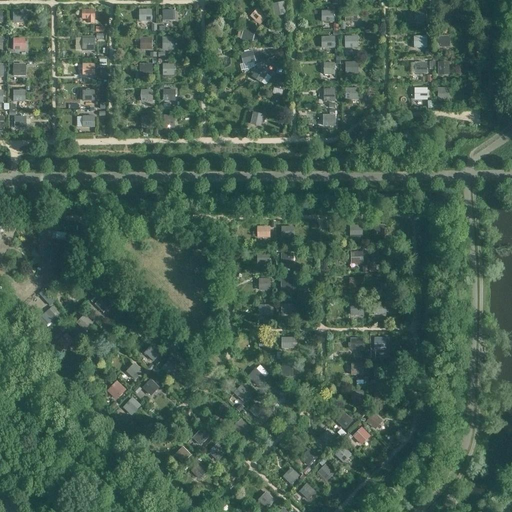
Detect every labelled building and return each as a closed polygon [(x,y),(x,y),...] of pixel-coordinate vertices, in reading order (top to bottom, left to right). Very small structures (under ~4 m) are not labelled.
[(274,5),(263,10),(269,23),(280,18),(274,5)] [(96,8),(83,9),(83,22),(96,22),(96,8)] [(163,9),(163,19),(175,19),(175,9),(163,9)] [(428,20),(427,9),(416,9),(416,20),(428,20)] [(323,21),(336,21),(335,10),(323,10),(323,21)] [(446,11),(430,12),(430,24),(447,23),(446,11)] [(151,14),(133,14),(133,26),(151,26),(151,14)] [(25,15),(6,15),(6,26),(25,26),(25,15)] [(339,15),(339,27),(356,27),(356,15),(339,15)] [(254,41),(256,31),(243,28),(240,38),(254,41)] [(360,35),(346,35),(346,47),(360,47),(360,35)] [(425,35),(407,35),(407,48),(425,48),(425,35)] [(439,46),(451,46),(451,35),(439,35),(439,46)] [(154,49),(154,36),(141,36),(142,50),(154,49)] [(27,49),(26,37),(13,37),(14,50),(27,49)] [(90,40),(73,40),(73,53),(90,53),(90,40)] [(316,40),(315,52),(332,52),(332,40),(316,40)] [(174,41),(157,41),(157,53),(174,53),(174,41)] [(250,41),(233,42),(233,53),(250,53),(250,41)] [(335,74),(325,74),(325,61),(321,61),(321,79),(335,78),(335,74)] [(446,61),(427,61),(427,73),(446,73),(446,61)] [(97,75),(96,62),(83,63),(84,75),(97,75)] [(164,75),(176,75),(176,62),(164,63),(164,75)] [(326,74),(336,74),(336,62),(325,63),(326,74)] [(340,64),(340,78),(355,78),(355,64),(340,64)] [(151,65),(132,65),(132,77),(151,77),(151,65)] [(23,68),(7,67),(6,80),(22,80),(23,68)] [(247,68),(241,80),(258,89),(264,78),(247,68)] [(284,99),(283,83),(266,84),(266,100),(284,99)] [(411,87),(410,101),(428,101),(428,86),(411,87)] [(173,88),(158,88),(158,102),(173,102),(173,88)] [(348,98),(360,98),(359,88),(347,88),(348,98)] [(438,102),(449,102),(450,89),(439,88),(438,102)] [(13,101),(26,101),(26,90),(14,89),(13,101)] [(154,89),(142,89),(142,101),(154,100),(154,89)] [(316,91),(316,103),(331,103),(331,91),(316,91)] [(76,93),(76,106),(91,106),(91,93),(76,93)] [(164,128),(176,127),(176,114),(164,114),(164,128)] [(78,115),(78,127),(96,127),(97,116),(78,115)] [(323,115),(323,127),(338,127),(338,115),(323,115)] [(151,116),(135,117),(135,130),(151,129),(151,116)] [(243,116),(243,129),(259,129),(259,116),(243,116)] [(24,121),(8,120),(7,133),(24,133),(24,121)] [(282,226),(282,237),(295,237),(295,225),(282,226)] [(381,229),(367,229),(367,241),(381,241),(381,229)] [(267,231),(250,231),(249,243),(267,244),(267,231)] [(66,260),(66,236),(54,236),(54,260),(66,260)] [(258,252),(257,265),(271,266),(271,252),(258,252)] [(375,252),(375,262),(384,262),(384,252),(375,252)] [(359,256),(343,256),(343,269),(359,269),(359,256)] [(289,257),(273,257),(273,270),(289,270),(289,257)] [(282,289),(294,289),(295,278),(282,278),(282,289)] [(265,296),(265,279),(251,279),(251,296),(265,296)] [(380,279),(365,279),(365,292),(380,292),(380,279)] [(110,311),(95,298),(87,308),(102,320),(110,311)] [(289,303),(272,303),(272,315),(289,315),(289,303)] [(271,315),(271,304),(259,304),(259,314),(271,315)] [(360,305),(343,306),(344,319),(360,319),(360,305)] [(55,321),(42,310),(34,320),(47,331),(55,321)] [(80,324),(87,330),(94,322),(87,316),(80,324)] [(60,336),(51,346),(62,356),(71,346),(60,336)] [(295,347),(295,337),(283,337),(284,348),(295,347)] [(351,349),(365,349),(365,337),(351,337),(351,349)] [(270,339),(254,339),(254,352),(270,352),(270,339)] [(386,341),(368,341),(368,355),(386,355),(386,341)] [(158,356),(147,346),(139,354),(151,365),(158,356)] [(401,348),(391,350),(393,357),(403,355),(401,348)] [(162,367),(169,375),(177,368),(170,360),(162,367)] [(136,379),(144,371),(135,363),(127,371),(136,379)] [(259,385),(270,373),(261,364),(249,377),(259,385)] [(360,365),(343,365),(343,379),(359,379),(360,365)] [(292,369),(276,369),(276,382),(292,382),(292,369)] [(143,380),(134,389),(147,402),(156,393),(143,380)] [(238,385),(229,393),(240,405),(249,397),(238,385)] [(110,386),(99,395),(111,408),(121,399),(110,386)] [(388,393),(371,393),(372,406),(388,405),(388,393)] [(225,419),(233,410),(224,403),(216,412),(225,419)] [(338,412),(328,421),(341,435),(351,426),(338,412)] [(366,422),(375,430),(383,420),(374,413),(366,422)] [(236,422),(226,431),(239,444),(248,435),(236,422)] [(207,436),(194,425),(185,436),(199,447),(207,436)] [(354,435),(362,445),(372,436),(364,427),(354,435)] [(338,449),(329,458),(342,470),(351,461),(338,449)] [(302,452),(292,462),(303,474),(314,464),(302,452)] [(328,481),(336,473),(326,464),(319,472),(328,481)] [(193,465),(184,473),(195,487),(205,479),(193,465)] [(293,484),(301,475),(292,467),(284,476),(293,484)] [(303,486),(294,495),(306,507),(315,498),(303,486)] [(260,493),(252,501),(263,511),(266,511),(273,505),(260,493)]
